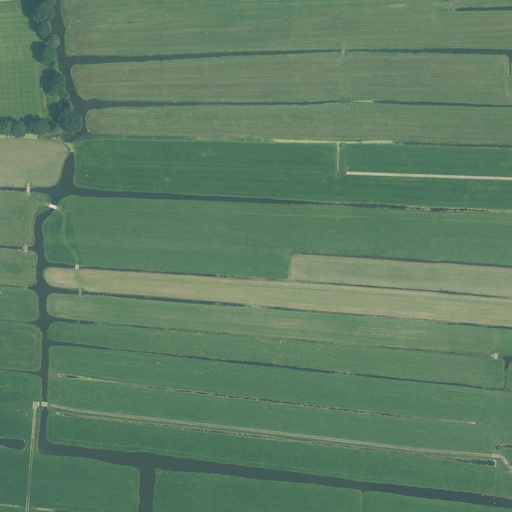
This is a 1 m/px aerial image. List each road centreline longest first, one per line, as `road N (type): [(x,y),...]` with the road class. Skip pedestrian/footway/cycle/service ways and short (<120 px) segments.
road 1 (track): [(24,501),(32,403),(502,457),(511,471)]
road 2 (track): [(347,173),(511,180)]
